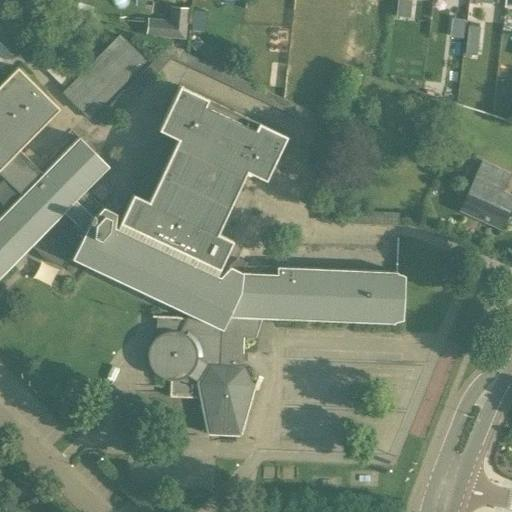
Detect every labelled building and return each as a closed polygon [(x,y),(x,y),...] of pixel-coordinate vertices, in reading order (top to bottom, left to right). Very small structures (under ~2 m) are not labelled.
[(148,20),(146,33),(183,37),(185,9),(172,8),(170,22),(148,20)] [(203,30),(205,11),(193,9),(191,29),(203,30)] [(479,27),(467,26),(463,54),(475,56),(479,27)] [(88,118),(143,61),(117,35),(73,80),(61,92),(88,118)] [(133,75),(144,83),(156,67),(145,59),(133,75)] [(0,175),(2,177),(21,195),(0,216),(0,275),(12,264),(30,245),(44,259),(62,267),(67,256),(188,313),(185,318),(156,316),(155,326),(155,338),(150,344),(147,352),(147,361),(150,368),(155,375),(162,379),(170,381),(169,395),(169,397),(200,399),(206,429),(207,434),(239,436),(253,386),(243,367),(240,366),(240,357),(242,319),(392,325),(401,321),(404,277),(394,273),(245,268),(245,264),(240,261),(237,259),(226,267),(219,264),(230,241),(215,233),(244,171),(263,180),(284,136),(257,123),(254,130),(204,105),(206,99),(179,86),(158,129),(177,138),(147,201),(132,194),(115,228),(113,227),(115,214),(100,207),(85,190),(106,168),(77,138),(42,174),(18,150),(58,109),(16,67),(0,84),(0,175)] [(116,113),(108,106),(95,119),(102,127),(116,113)] [(500,229),(511,201),(511,198),(500,193),(507,175),(480,162),(459,210),(500,229)] [(331,211),(330,223),(337,224),(398,226),(398,214),(337,212),(331,211)]
